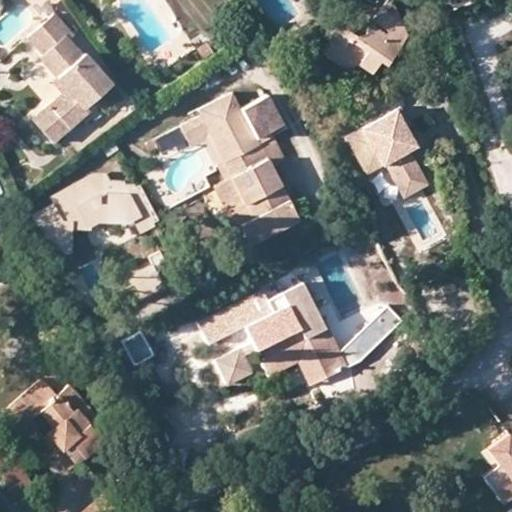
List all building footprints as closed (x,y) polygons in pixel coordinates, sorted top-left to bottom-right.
[(356,34),(331,18),(321,36),(329,40),(321,54),(347,71),(352,64),(360,65),(370,72),(378,61),(385,64),(405,33),(392,0),(386,0),(365,31),(356,34)] [(93,102),(107,88),(82,57),(80,59),(62,39),(67,34),(48,12),(23,35),(41,55),(38,59),(63,91),(30,118),(48,143),(83,116),(81,111),(93,102)] [(207,41),(196,49),(203,59),(213,52),(207,41)] [(118,102),(107,88),(93,102),(103,115),(118,102)] [(204,128),(222,162),(259,143),(267,139),(263,131),(266,129),(279,122),(264,93),(237,107),(229,91),(195,108),(198,113),(178,123),(185,138),(204,128)] [(396,103),(343,137),(366,172),(384,161),(405,194),(429,178),(408,146),(414,141),(402,122),(407,119),(396,103)] [(202,139),(216,165),(222,162),(204,128),(185,138),(189,146),(202,139)] [(267,139),(259,143),(271,166),(284,159),(272,136),(270,137),(267,139)] [(153,137),(144,140),(149,150),(158,148),(153,137)] [(271,166),(259,143),(222,162),(216,165),(224,180),(230,177),(251,218),(239,224),(249,244),(299,219),(271,166)] [(120,179),(116,181),(107,181),(102,172),(95,176),(93,173),(66,188),(67,191),(57,196),(64,211),(79,204),(87,220),(96,216),(131,216),(136,213),(140,222),(143,221),(145,223),(157,217),(139,181),(125,189),(120,179)] [(239,224),(251,218),(230,177),(224,180),(212,186),(234,227),(239,224)] [(152,264),(117,273),(123,300),(159,292),(152,264)] [(266,287),(232,303),(233,305),(243,326),(251,343),(226,354),(214,360),(226,385),(250,373),(242,356),(254,350),(263,368),(299,351),(313,381),(342,367),(337,353),(301,280),(280,290),(284,297),(286,302),(276,307),(273,302),(266,287)] [(273,302),(276,307),(286,302),(284,297),(273,302)] [(219,337),(243,326),(233,305),(203,319),(213,340),(219,337)] [(337,353),(342,367),(360,359),(403,321),(388,307),(337,353)] [(251,343),(243,326),(219,337),(226,354),(251,343)] [(299,351),(263,368),(266,375),(296,361),(307,384),(313,381),(299,351)] [(76,406),(83,398),(70,384),(57,394),(40,377),(8,403),(23,422),(28,419),(38,410),(50,425),(44,431),(45,432),(58,448),(50,454),(64,470),(101,439),(88,422),(76,406)] [(96,414),(83,398),(76,406),(88,422),(96,414)] [(28,419),(23,422),(16,429),(43,459),(50,454),(58,448),(45,432),(41,434),(28,419)] [(511,439),(507,433),(486,448),(498,463),(509,478),(511,475),(511,439)] [(124,445),(115,448),(120,465),(129,463),(124,445)] [(492,490),(509,478),(498,463),(482,475),(492,490)] [(123,473),(112,483),(129,501),(141,491),(123,473)] [(511,482),(509,478),(492,490),(502,503),(511,495),(511,482)] [(116,511),(129,501),(112,483),(99,494),(114,511),(116,511)] [(114,511),(99,494),(78,511),(114,511)]
